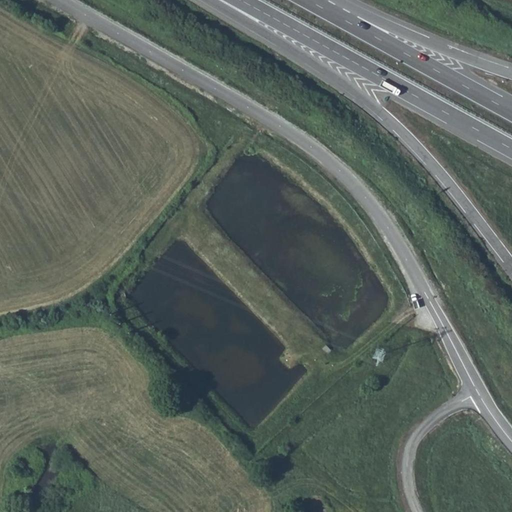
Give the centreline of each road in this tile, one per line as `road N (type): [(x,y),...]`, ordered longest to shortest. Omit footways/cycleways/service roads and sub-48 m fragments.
road 1 (tertiary): [(478,389),(388,230),(332,163),(61,0)]
road 2 (trunk): [(209,0),(380,111),(511,265)]
road 3 (trunk): [(240,0),(511,149)]
road 4 (trunk): [(511,112),(325,7)]
road 5 (trunk): [(511,73),(325,7)]
road 6 (unclassified): [(478,389),(416,433),(405,480),(417,511)]
